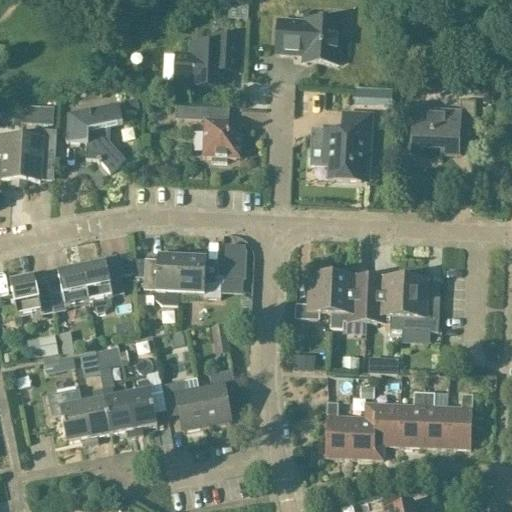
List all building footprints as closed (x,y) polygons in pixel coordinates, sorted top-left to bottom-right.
[(229,8),(228,22),(238,23),(239,9),(229,8)] [(306,23),(305,26),(278,24),(276,58),(303,60),(303,67),(339,69),(342,26),(306,23)] [(191,47),(190,56),(175,55),(173,88),(226,90),(227,75),(240,76),(242,42),(213,40),(213,48),(191,47)] [(379,109),(380,91),(354,90),(353,107),(379,109)] [(441,164),(441,159),(458,160),(459,142),(473,143),(475,104),(460,104),(460,116),(414,114),(412,158),(421,158),(421,163),(441,164)] [(119,109),(68,118),(67,147),(87,148),(86,164),(98,164),(110,177),(125,164),(110,147),(110,132),(123,129),(119,109)] [(176,123),(204,124),(205,112),(176,110),(176,123)] [(343,118),(342,135),(324,134),(323,146),(330,146),(329,171),(328,184),(368,186),(372,119),(343,118)] [(203,162),(212,162),(212,167),(227,167),(227,163),(240,163),(241,140),(228,139),(228,125),(204,124),(203,162)] [(1,183),(12,183),(11,192),(27,193),(28,184),(41,185),(42,158),(55,159),(56,135),(40,134),(39,143),(0,140),(0,158),(2,159),(1,183)] [(156,297),(157,297),(156,306),(162,311),(177,312),(178,298),(179,298),(182,262),(169,261),(169,257),(158,256),(158,260),(158,264),(135,263),(134,282),(144,282),(143,295),(156,295),(156,297)] [(124,297),(121,281),(132,279),(130,257),(94,264),(95,268),(82,271),(89,306),(91,315),(98,319),(105,317),(112,308),(110,301),(112,301),(112,299),(124,297)] [(218,267),(206,267),(207,258),(195,257),(195,262),(182,262),(179,298),(204,300),(221,300),(221,288),(217,288),(218,267)] [(65,311),(89,306),(82,271),(81,266),(57,271),(58,276),(59,279),(48,282),(55,317),(66,315),(65,311)] [(42,319),(54,317),(55,317),(48,282),(35,284),(33,276),(9,281),(10,286),(18,321),(32,318),(33,323),(43,321),(42,319)] [(319,317),(330,318),(332,281),(310,280),(309,309),(296,308),(295,323),(319,325),(319,317)] [(351,282),(332,281),(330,318),(330,333),(343,334),(344,326),(346,326),(346,330),(365,331),(368,283),(351,282)] [(382,283),(368,283),(365,331),(386,332),(386,328),(390,328),(390,335),(401,335),(404,285),(382,283)] [(428,286),(404,285),(401,335),(438,337),(440,286),(428,286)] [(231,358),(225,328),(211,331),(216,360),(231,358)] [(36,341),(37,360),(55,358),(54,339),(36,341)] [(83,380),(99,377),(99,369),(96,357),(79,361),(83,380)] [(293,371),(312,372),(313,360),(293,360),(293,371)] [(73,362),(55,365),(57,373),(74,370),(73,362)] [(368,376),(396,377),(397,362),(369,362),(368,376)] [(129,399),(114,402),(112,391),(115,391),(111,371),(106,368),(99,369),(99,377),(102,392),(112,439),(136,434),(129,399)] [(52,395),(78,390),(74,373),(48,378),(52,395)] [(213,394),(200,397),(207,433),(231,428),(227,410),(226,403),(224,395),(236,393),(232,376),(210,380),(213,394)] [(138,386),(140,397),(129,399),(136,434),(157,430),(150,395),(148,384),(138,386)] [(183,437),(207,433),(200,397),(187,399),(184,387),(175,388),(175,387),(162,390),(167,414),(178,411),(183,437)] [(95,406),(84,408),(91,443),(112,439),(102,392),(93,394),(95,406)] [(52,421),(60,419),(66,448),(91,443),(84,408),(81,408),(78,393),(48,399),(49,404),(52,421)] [(414,397),(413,411),(400,410),(398,451),(422,452),(424,397),(414,397)] [(448,412),(434,412),(434,397),(424,397),(422,452),(446,453),(448,412)] [(472,421),(472,413),(472,399),(462,399),(461,413),(448,412),(446,453),(471,454),(471,437),(483,437),(484,422),(472,421)] [(327,407),(327,421),(325,462),(349,463),(351,422),(338,421),(338,408),(327,407)] [(364,423),(351,422),(349,463),(373,464),(376,409),(365,409),(364,423)] [(400,410),(376,409),(373,464),(383,464),(384,450),(398,451),(400,410)]
